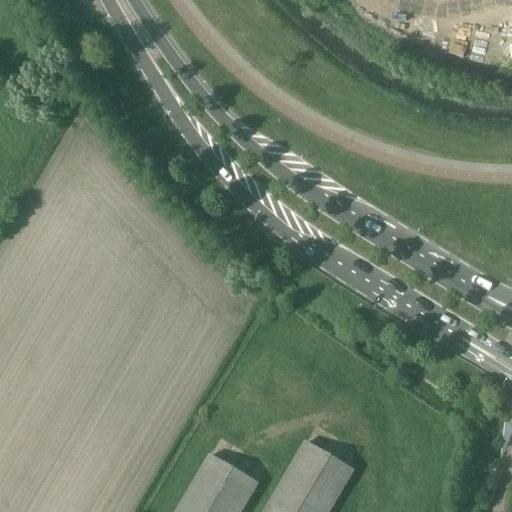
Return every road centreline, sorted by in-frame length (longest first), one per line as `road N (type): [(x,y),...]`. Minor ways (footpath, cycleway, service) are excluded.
road 1 (primary): [(110,0),(218,169),(293,240),(471,347)]
road 2 (primary): [(487,300),(328,205),(234,136),(136,0)]
